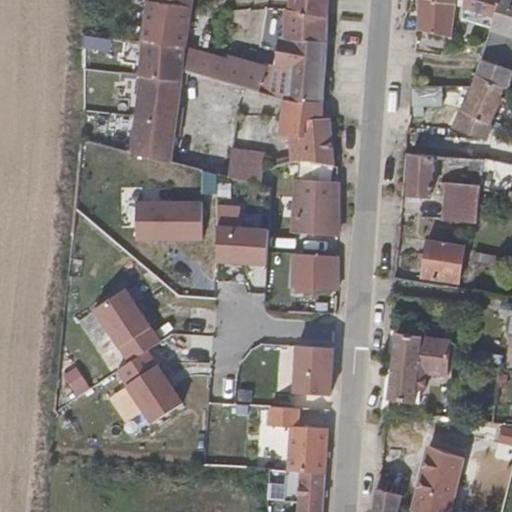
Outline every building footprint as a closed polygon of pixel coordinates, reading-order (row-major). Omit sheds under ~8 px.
[(146,0),(143,37),(142,42),(185,47),(190,0),(146,0)] [(185,47),(183,68),(248,71),(285,73),(324,72),(323,18),(324,0),(285,0),(284,20),(280,20),(279,55),(293,55),(292,67),(279,66),(278,63),(270,63),(270,55),(215,50),(185,47)] [(190,0),(185,47),(215,50),(219,0),(190,0)] [(415,0),(415,9),(450,17),(451,0),(487,0),(489,1),(489,0),(415,0)] [(511,59),(511,0),(497,0),(489,27),(482,47),(481,51),(511,62),(511,59)] [(142,42),(139,69),(183,71),(183,68),(185,47),(142,42)] [(509,68),(511,62),(481,51),(479,57),(509,68)] [(506,76),(509,68),(479,57),(477,64),(506,76)] [(489,119),(504,83),(506,76),(477,64),(474,73),(462,109),(489,119)] [(139,69),(134,110),(179,112),(183,71),(139,69)] [(412,69),(411,80),(437,81),(437,70),(412,69)] [(285,94),(324,94),(324,72),(285,73),(285,94)] [(413,89),(412,112),(436,113),(437,91),(413,89)] [(316,146),(334,148),(331,94),(324,94),(285,94),(286,120),(297,120),(296,149),(316,146)] [(134,110),(130,147),(175,155),(179,112),(134,110)] [(409,118),(408,126),(442,129),(442,121),(409,118)] [(234,133),(227,164),(264,171),(268,153),(269,140),(234,133)] [(438,137),(417,133),(412,177),(433,179),(438,137)] [(511,192),(511,151),(487,144),(483,175),(482,182),(511,192)] [(288,214),(338,217),(340,161),(290,158),(288,214)] [(479,208),(482,182),(483,175),(451,171),(447,204),(479,208)] [(204,202),(137,203),(138,242),(171,242),(205,241),(204,202)] [(271,229),(219,226),(216,264),(269,267),(271,229)] [(464,268),(470,240),(471,234),(436,226),(429,260),(464,268)] [(287,270),(335,273),(336,237),(288,234),(287,270)] [(511,254),(511,248),(497,245),(496,251),(511,254)] [(128,288),(95,310),(124,352),(128,350),(141,356),(163,341),(128,288)] [(397,315),(390,382),(421,386),(423,374),(449,377),(457,328),(397,315)] [(335,349),(297,346),(293,394),(332,397),(335,349)] [(151,351),(118,372),(152,425),(185,404),(151,351)] [(447,508),(450,499),(472,428),(437,411),(412,476),(380,467),(374,503),(391,507),(396,490),(447,508)] [(323,511),(326,453),(292,451),(289,511),(299,511),(323,511)]
